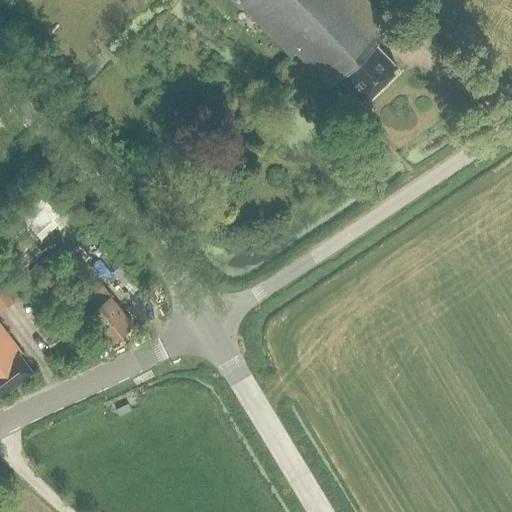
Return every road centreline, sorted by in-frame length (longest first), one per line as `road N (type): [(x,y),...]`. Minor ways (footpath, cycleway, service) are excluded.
road 1 (unclassified): [(206,326),(511,126)]
road 2 (secondary): [(206,326),(183,280),(0,84)]
road 3 (residential): [(0,426),(206,326)]
road 4 (secondary): [(319,511),(206,326)]
